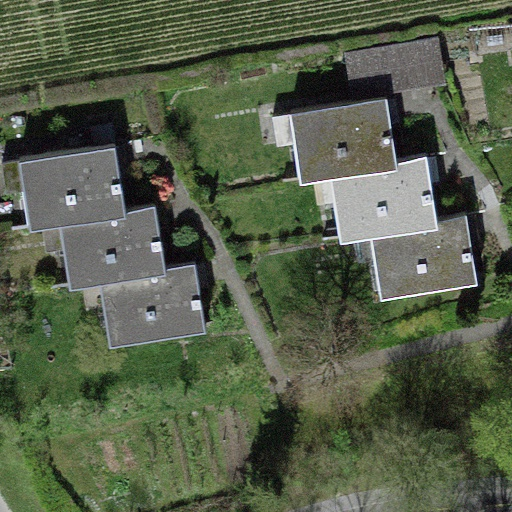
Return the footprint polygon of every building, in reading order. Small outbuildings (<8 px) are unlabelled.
[(435,42),(352,55),(356,84),(395,77),(396,84),(441,77),(435,42)] [(385,95),(292,110),(302,176),(332,171),(331,169),(395,159),(395,157),(385,95)] [(115,143),(21,158),(32,224),(61,219),(61,217),(125,206),(125,205),(115,143)] [(425,152),(395,157),(395,159),(331,169),(332,171),(342,234),(372,229),(371,228),(436,217),(436,216),(425,152)] [(155,200),(125,205),(125,206),(61,217),(61,219),(71,282),(101,277),(101,275),(165,265),(165,263),(155,200)] [(466,211),(436,216),(436,217),(371,228),(372,229),(382,293),(476,278),(466,211)] [(195,258),(165,263),(165,265),(101,275),(101,277),(111,340),(205,325),(195,258)]
